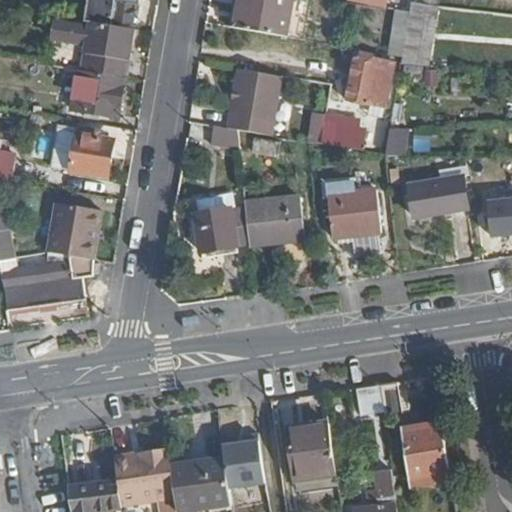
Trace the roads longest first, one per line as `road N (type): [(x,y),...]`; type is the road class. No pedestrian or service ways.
road 1 (residential): [(183,0),(122,372)]
road 2 (secondary): [(475,322),(122,372)]
road 3 (residential): [(475,322),(499,511)]
road 4 (residential): [(28,511),(16,389)]
